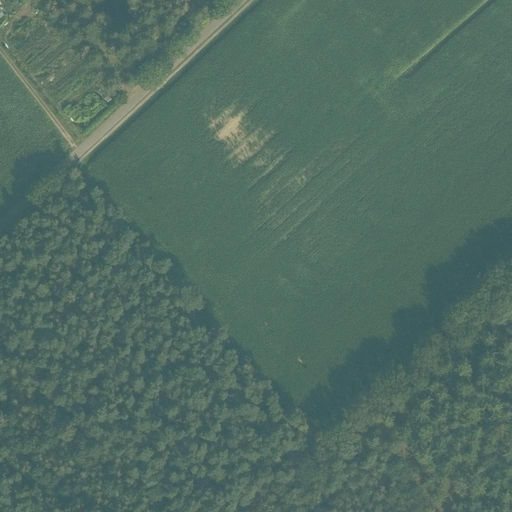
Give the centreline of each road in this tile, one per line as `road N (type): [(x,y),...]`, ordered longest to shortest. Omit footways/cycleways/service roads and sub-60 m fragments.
road 1 (unclassified): [(238,0),(0,223)]
road 2 (track): [(101,511),(0,439)]
